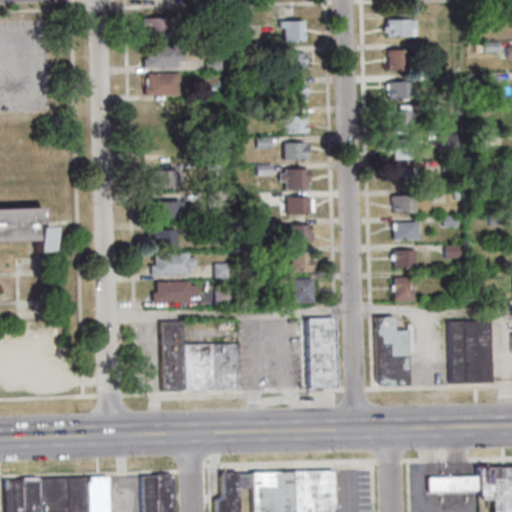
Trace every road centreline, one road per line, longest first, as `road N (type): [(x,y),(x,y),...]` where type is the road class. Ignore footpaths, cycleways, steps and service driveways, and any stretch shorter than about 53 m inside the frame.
road 1 (residential): [(109,435),(95,0)]
road 2 (residential): [(354,429),(341,0)]
road 3 (secondary): [(354,429),(0,438)]
road 4 (secondary): [(511,425),(354,429)]
